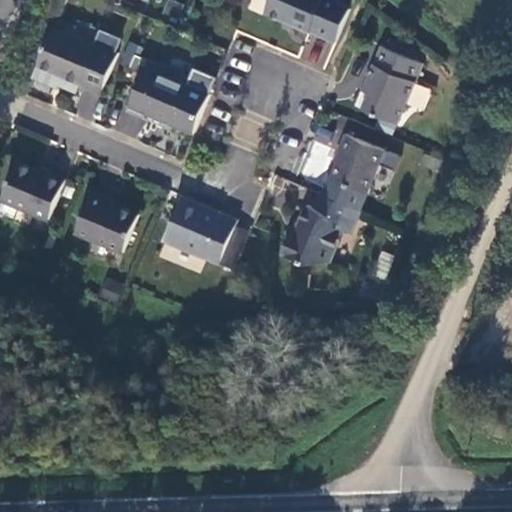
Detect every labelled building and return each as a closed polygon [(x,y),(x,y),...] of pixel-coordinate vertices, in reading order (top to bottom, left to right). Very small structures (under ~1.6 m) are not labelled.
[(166,0),(162,14),(178,19),(183,4),(171,0),(166,0)] [(335,41),(349,7),(340,3),(340,1),(339,0),(271,0),(266,11),(335,41)] [(98,45),(55,26),(38,66),(55,73),(57,70),(81,80),(80,83),(102,93),(120,50),(118,50),(121,43),(117,34),(102,27),(98,36),(103,38),(101,43),(99,42),(98,45)] [(317,67),(326,50),(309,41),(300,58),(317,67)] [(425,65),(384,46),(358,106),(399,124),(425,65)] [(146,66),(164,73),(167,67),(148,60),(146,66)] [(195,130),(211,92),(164,73),(146,66),(130,104),(195,130)] [(336,95),(351,101),(360,81),(345,74),(336,95)] [(122,109),(116,130),(137,136),(143,116),(122,109)] [(386,149),(346,133),(339,151),(342,152),(332,177),(328,176),(321,193),(361,210),(386,149)] [(13,161),(0,190),(0,198),(48,220),(66,179),(49,172),(47,175),(13,161)] [(94,191),(76,232),(124,252),(139,215),(108,202),(109,197),(94,191)] [(352,233),(362,210),(361,210),(321,193),(314,209),(308,206),(295,235),(290,232),(282,254),(302,262),(329,261),(343,229),(352,233)] [(198,202),(181,195),(178,202),(195,209),(198,202)] [(232,224),(235,217),(198,202),(195,209),(178,202),(163,239),(216,262),(217,260),(230,265),(236,250),(224,245),(232,224)] [(244,229),(232,224),(224,245),(236,250),(244,229)] [(385,278),(393,255),(382,250),(374,273),(385,278)]
